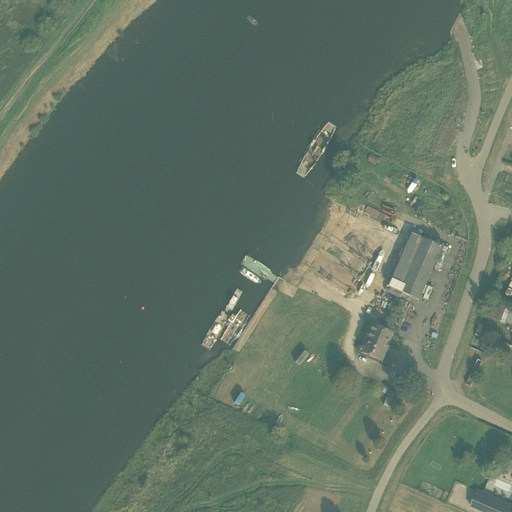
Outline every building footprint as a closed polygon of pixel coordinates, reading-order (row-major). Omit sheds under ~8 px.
[(411,234),(388,288),(418,301),(441,248),(411,234)] [(511,325),(511,311),(505,308),(499,319),(511,325)] [(390,333),(372,325),(366,340),(369,341),(363,354),(381,362),(386,351),(383,350),(390,333)] [(242,411),(244,409),(241,407),(245,400),(241,398),(236,408),(242,411)] [(482,511),(510,511),(511,508),(511,506),(477,491),(471,507),(482,511)]
